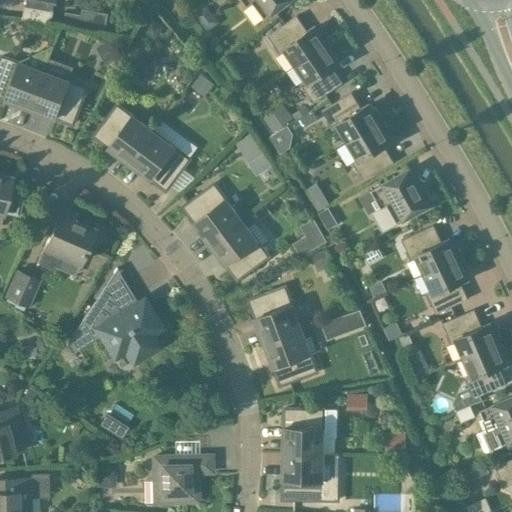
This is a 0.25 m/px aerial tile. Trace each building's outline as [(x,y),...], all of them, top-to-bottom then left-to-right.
[(21,18),(50,23),(54,2),(54,0),(26,0),(26,6),(24,6),(21,18)] [(251,3),(263,19),(282,5),(284,7),(293,0),(241,0),(246,7),(251,3)] [(285,49),(295,65),(328,43),(321,32),(318,33),(314,27),(307,31),(296,15),(267,35),(279,53),(285,49)] [(301,84),(313,102),(342,82),(331,66),(338,61),(333,55),(335,53),(328,43),(295,65),(306,81),(301,84)] [(0,96),(30,108),(43,71),(1,55),(0,57),(0,96)] [(30,108),(72,124),(86,87),(43,71),(30,108)] [(338,125),(347,141),(381,121),(374,110),(372,111),(368,104),(361,109),(351,92),(321,110),(332,129),(338,125)] [(129,162),(153,131),(116,104),(93,135),(129,162)] [(286,104),(263,113),(269,129),(292,120),(286,104)] [(300,117),(306,126),(317,119),(312,110),(300,117)] [(352,161),(363,180),(393,162),(383,145),(390,141),(386,134),(388,132),(381,121),(347,141),(357,158),(352,161)] [(129,162),(166,190),(189,158),(153,131),(129,162)] [(250,162),(264,154),(250,132),(237,141),(250,162)] [(370,213),(381,231),(416,211),(418,214),(432,206),(424,192),(422,193),(408,169),(370,190),(380,207),(370,213)] [(0,212),(19,217),(24,196),(7,192),(11,177),(9,176),(9,177),(0,175),(0,212)] [(318,182),(308,187),(318,207),(327,203),(318,182)] [(209,243),(241,219),(213,183),(182,206),(209,243)] [(36,262),(54,270),(61,254),(79,262),(94,229),(71,220),(74,213),(60,207),(36,262)] [(247,228),(241,219),(209,243),(237,279),(268,255),(260,245),(267,239),(254,223),(247,228)] [(416,256),(424,274),(460,257),(455,245),(452,246),(449,238),(441,242),(433,224),(401,239),(410,259),(416,256)] [(427,294),(436,313),(467,298),(459,281),(467,277),(463,270),(466,269),(460,257),(424,274),(432,291),(427,294)] [(5,296),(27,306),(38,280),(16,270),(5,296)] [(159,326),(147,307),(142,299),(132,305),(120,312),(103,285),(81,320),(90,335),(99,330),(108,345),(114,354),(125,347),(133,359),(142,352),(143,353),(146,351),(145,351),(155,344),(148,333),(159,326)] [(264,342),(300,328),(285,286),(248,299),(264,342)] [(323,343),(367,329),(361,308),(316,323),(323,343)] [(456,340),(464,358),(500,342),(495,330),(492,331),(489,323),(481,327),(474,309),(442,323),(450,343),(456,340)] [(300,328),(264,342),(279,384),(316,371),(310,355),(322,350),(311,324),(300,328)] [(465,378),(474,398),(506,384),(498,366),(506,362),(503,355),(505,354),(500,342),(464,358),(471,375),(465,378)] [(452,404),(466,409),(471,394),(458,389),(452,404)] [(476,434),(484,453),(511,440),(511,395),(479,410),(487,429),(476,434)] [(0,410),(0,454),(25,449),(14,407),(0,410)] [(322,454),(322,455),(335,455),(335,439),(337,438),(337,411),(335,409),(323,409),(323,408),(284,408),(283,453),(322,454)] [(127,425),(106,412),(99,423),(120,437),(127,425)] [(282,498),(321,499),(322,455),(322,454),(283,453),(282,498)] [(160,481),(161,502),(197,501),(196,472),(211,472),(210,455),(152,456),(153,481),(160,481)] [(511,481),(511,458),(494,466),(503,486),(511,481)] [(98,463),(98,484),(115,484),(115,463),(98,463)] [(37,497),(47,486),(48,486),(48,473),(28,474),(28,477),(0,478),(0,511),(29,511),(29,498),(37,498),(37,497)] [(486,499),(467,507),(469,511),(490,511),(491,511),(486,499)]
